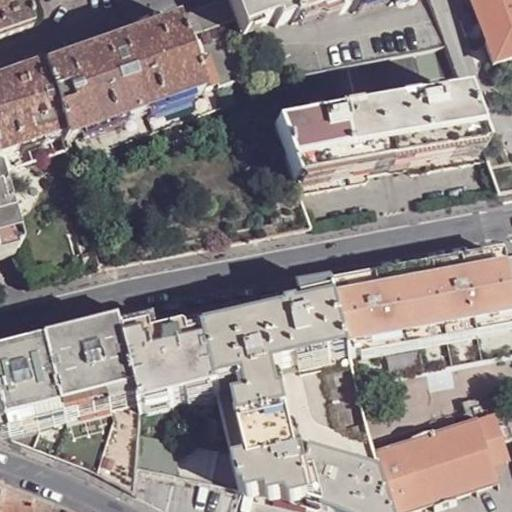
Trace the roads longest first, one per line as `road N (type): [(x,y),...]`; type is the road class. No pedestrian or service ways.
road 1 (tertiary): [(511,223),(158,286),(0,329)]
road 2 (residential): [(165,0),(0,59)]
road 3 (tertiary): [(111,511),(0,461)]
